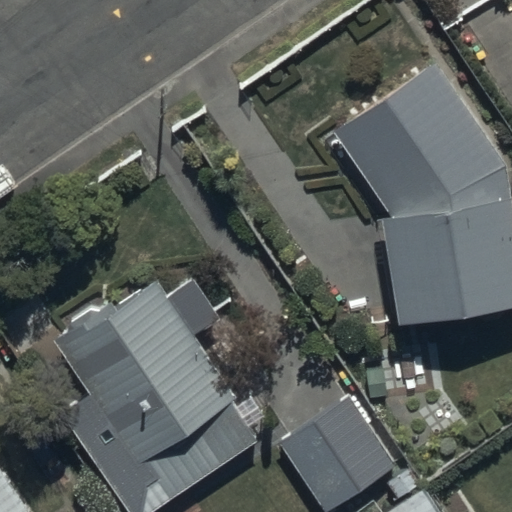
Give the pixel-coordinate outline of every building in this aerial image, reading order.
[(436,65),(337,138),(396,217),(409,322),(511,309),(511,171),(511,166),(436,65)] [(157,279),(59,347),(107,418),(82,435),(134,511),(162,511),(268,440),(157,279)] [(356,403),(286,446),(327,511),(396,467),(356,403)] [(0,511),(24,511),(0,475),(0,511)] [(436,511),(426,498),(405,511),(436,511)]
